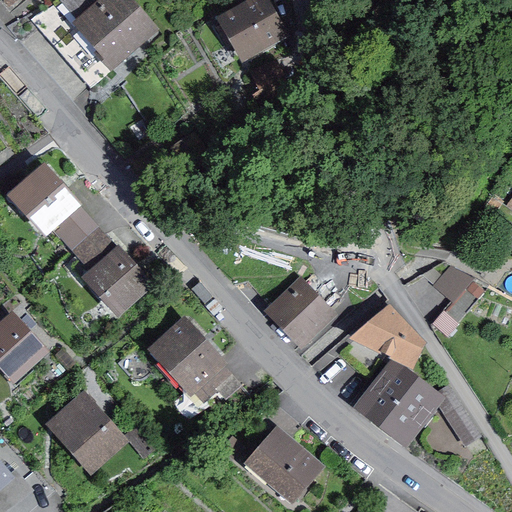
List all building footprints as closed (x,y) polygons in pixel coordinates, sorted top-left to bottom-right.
[(0,0),(0,5),(6,13),(21,0),(0,0)] [(92,89),(158,34),(129,0),(97,0),(95,3),(92,0),(61,0),(40,12),(32,18),(92,89)] [(238,68),(288,39),(264,0),(253,0),(212,24),(238,68)] [(361,0),(382,29),(403,14),(392,0),(361,0)] [(267,109),(293,94),(274,60),(248,75),(267,109)] [(67,252),(95,227),(41,168),(3,204),(41,245),(52,236),(67,252)] [(153,290),(95,227),(67,252),(88,275),(77,285),(114,325),(153,290)] [(432,288),(445,299),(430,316),(435,320),(430,326),(445,339),(485,292),(473,282),(474,280),(449,267),(432,288)] [(300,355),(335,316),(298,279),(261,316),(300,355)] [(376,380),(387,365),(411,377),(424,350),(385,308),(344,345),(376,380)] [(0,378),(10,389),(48,355),(10,314),(0,323),(0,378)] [(227,367),(180,318),(141,356),(197,413),(216,395),(225,404),(242,387),(225,369),(227,367)] [(404,455),(439,410),(464,448),(481,436),(448,386),(436,395),(411,377),(387,365),(376,380),(350,413),(404,455)] [(89,480),(127,445),(82,395),(43,430),(89,480)] [(157,449),(138,424),(124,436),(143,460),(157,449)] [(290,510),(324,470),(274,428),(240,469),(290,510)] [(234,462),(246,447),(232,436),(220,450),(234,462)] [(0,511),(8,511),(34,490),(16,468),(13,471),(0,456),(0,511)]
